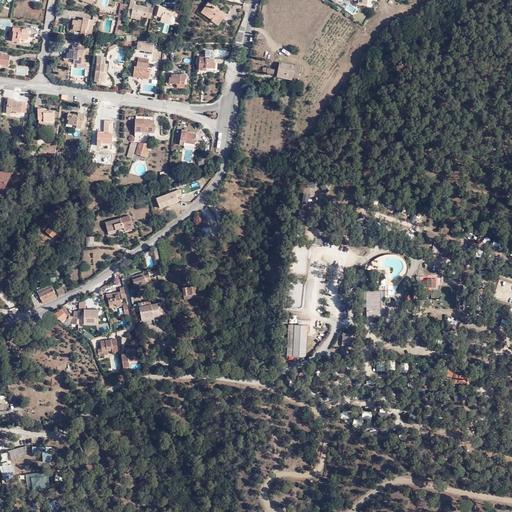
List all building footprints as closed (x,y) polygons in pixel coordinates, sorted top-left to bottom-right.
[(128,0),(127,3),(129,4),(127,12),(130,13),(131,11),(140,13),(140,12),(150,14),(153,4),(148,3),(148,4),(134,1),(134,0),(128,0)] [(225,12),(218,7),(217,9),(210,5),(212,2),(209,0),(206,0),(200,9),(210,17),(212,15),(219,20),(225,12)] [(212,1),(212,2),(210,5),(217,9),(218,7),(219,6),(212,1)] [(161,15),(170,17),(172,12),(176,13),(179,4),(174,3),(173,7),(159,3),(156,12),(161,13),(161,15)] [(90,24),(93,24),(94,16),(83,14),(83,17),(81,16),(80,17),(73,16),(72,21),(74,21),(73,25),(81,27),(80,29),(85,30),(86,28),(89,29),(90,24)] [(16,33),(13,33),(13,38),(21,39),(22,36),(32,37),(32,27),(16,25),(16,29),(17,29),(16,33)] [(132,31),(128,31),(127,37),(121,36),(115,40),(117,42),(118,41),(121,41),(121,40),(123,40),(123,41),(131,42),(132,31)] [(135,38),(135,45),(152,46),(153,39),(135,38)] [(84,56),(83,60),(89,60),(91,44),(74,41),(74,45),(87,47),(86,52),(85,52),(84,56)] [(78,59),(83,60),(84,56),(85,52),(86,52),(87,47),(74,45),(71,45),(71,49),(69,49),(68,54),(75,55),(79,55),(78,59)] [(200,62),(205,62),(205,59),(216,60),(217,53),(215,52),(215,48),(207,48),(207,47),(206,47),(201,46),(200,62)] [(99,50),(99,58),(96,76),(107,77),(108,67),(105,67),(106,58),(104,58),(105,51),(99,50)] [(135,68),(150,69),(151,64),(149,63),(149,61),(150,53),(139,51),(138,60),(136,60),(135,68)] [(20,54),(5,53),(4,65),(8,66),(9,63),(19,64),(20,54)] [(300,64),(279,61),(277,74),(296,77),(295,81),(297,82),(300,64)] [(171,77),(179,78),(179,77),(181,77),(181,81),(182,82),(183,82),(186,82),(187,73),(188,69),(173,68),(173,72),(171,72),(171,77)] [(8,112),(13,112),(13,109),(27,111),(28,101),(10,99),(8,112)] [(52,117),(52,112),(45,111),(45,110),(43,110),(43,108),(37,107),(36,117),(37,117),(36,121),(41,122),(41,120),(50,121),(50,117),(52,117)] [(76,122),(76,125),(80,126),(81,120),(82,119),(84,110),(77,109),(77,112),(75,111),(75,113),(67,112),(67,116),(68,117),(67,121),(76,122)] [(135,134),(139,134),(140,133),(143,133),(144,130),(153,130),(155,115),(153,115),(153,112),(149,112),(148,114),(137,114),(135,134)] [(99,128),(98,139),(103,140),(103,137),(113,138),(114,130),(99,128)] [(179,143),(183,144),(183,141),(193,143),(195,132),(181,130),(179,143)] [(128,156),(133,157),(137,142),(132,142),(128,156)] [(137,153),(147,156),(149,150),(147,150),(149,143),(140,142),(137,153)] [(0,169),(0,188),(1,189),(10,174),(2,169),(1,170),(0,169)] [(320,186),(325,193),(330,191),(325,183),(320,186)] [(50,226),(63,235),(73,221),(61,212),(50,226)] [(129,215),(120,217),(108,220),(105,221),(108,231),(116,228),(116,229),(124,227),(132,225),(129,215)] [(299,218),(298,226),(306,226),(307,219),(299,218)] [(455,259),(458,249),(442,245),(441,248),(439,248),(440,243),(433,241),(431,250),(438,252),(438,253),(439,253),(439,255),(455,259)] [(149,267),(155,266),(153,257),(146,258),(149,267)] [(388,276),(404,276),(404,262),(387,262),(387,259),(382,259),(382,266),(388,266),(388,276)] [(55,267),(52,271),(55,277),(61,275),(58,269),(56,266),(55,267)] [(133,278),(135,284),(146,280),(145,275),(133,278)] [(150,287),(151,293),(155,292),(155,288),(158,287),(156,281),(147,283),(148,287),(150,287)] [(42,299),(55,293),(53,286),(39,292),(42,299)] [(59,296),(61,295),(60,291),(64,290),(63,286),(56,289),(59,296)] [(183,287),(183,294),(196,293),(195,286),(183,287)] [(366,307),(366,317),(385,317),(385,308),(381,308),(381,290),(359,290),(359,306),(366,307)] [(413,290),(413,298),(421,299),(421,291),(413,290)] [(57,297),(55,293),(42,299),(43,303),(57,297)] [(115,295),(115,293),(106,295),(107,300),(108,300),(109,306),(116,305),(121,303),(120,299),(119,299),(119,294),(115,295)] [(150,300),(138,302),(139,304),(140,311),(141,319),(153,317),(152,315),(157,315),(157,316),(163,315),(161,302),(151,304),(150,300)] [(66,315),(61,308),(54,315),(64,322),(67,318),(65,316),(66,315)] [(99,325),(99,309),(84,309),(84,325),(99,325)] [(306,351),(307,327),(307,325),(289,324),(288,342),(294,342),(293,355),(305,356),(306,351)] [(87,330),(83,334),(91,340),(94,337),(87,330)] [(355,332),(345,331),(344,337),(348,338),(348,339),(355,340),(355,332)] [(111,348),(111,351),(117,350),(115,339),(100,341),(101,349),(97,349),(98,358),(102,357),(102,354),(107,353),(106,349),(111,348)] [(121,354),(123,368),(130,366),(129,361),(137,360),(135,350),(126,351),(127,353),(121,354)] [(394,370),(395,361),(388,360),(387,369),(394,370)] [(408,373),(409,363),(401,362),(400,372),(408,373)] [(306,369),(297,374),(299,378),(308,373),(306,369)] [(459,373),(454,372),(450,385),(455,386),(459,373)] [(339,417),(347,422),(351,416),(344,410),(339,417)] [(7,439),(8,447),(18,447),(17,439),(7,439)] [(42,454),(43,446),(33,445),(32,452),(42,454)] [(7,460),(0,462),(0,472),(2,478),(12,475),(7,460)]
